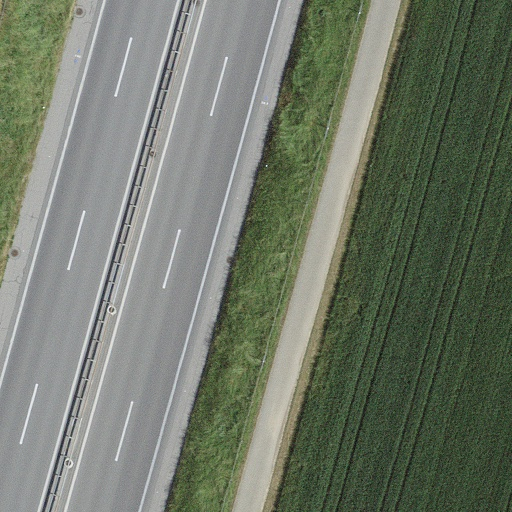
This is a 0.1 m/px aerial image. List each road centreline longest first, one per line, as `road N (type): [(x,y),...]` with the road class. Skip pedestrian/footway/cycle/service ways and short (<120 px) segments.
road 1 (motorway): [(100,511),(240,0)]
road 2 (motorway): [(139,0),(0,506)]
